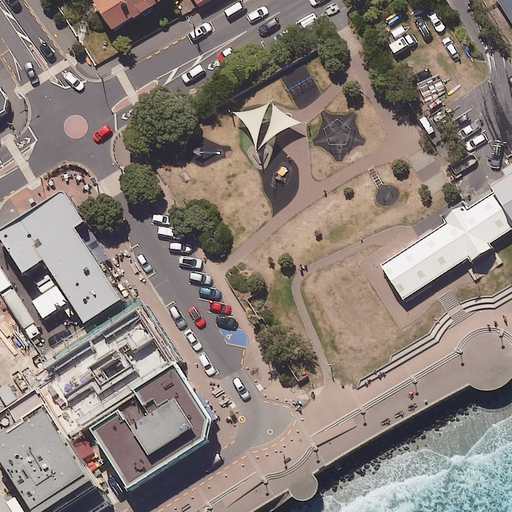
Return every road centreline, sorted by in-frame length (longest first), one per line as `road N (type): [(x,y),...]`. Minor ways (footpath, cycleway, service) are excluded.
road 1 (unclassified): [(79,125),(254,422),(251,435),(133,511)]
road 2 (tertiary): [(298,0),(79,125)]
road 3 (tertiary): [(0,3),(79,125)]
